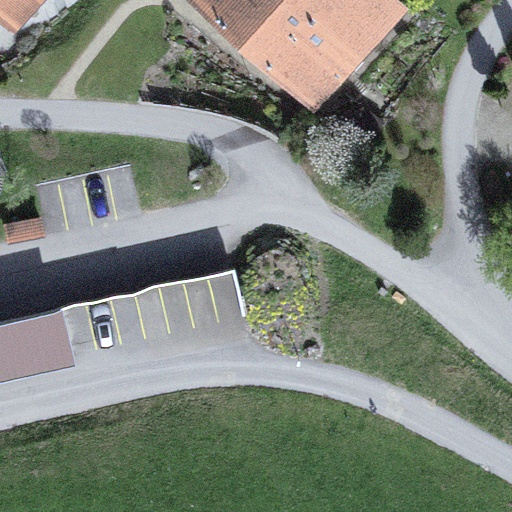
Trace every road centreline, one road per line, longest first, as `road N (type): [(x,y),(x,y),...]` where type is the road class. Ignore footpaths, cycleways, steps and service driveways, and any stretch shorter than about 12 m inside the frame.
road 1 (residential): [(511,332),(302,210),(272,171),(235,144),(182,128),(0,116)]
road 2 (residential): [(511,467),(352,387),(289,373),(222,370),(0,417)]
road 3 (residential): [(511,309),(470,228),(459,137),(487,36),(511,8)]
